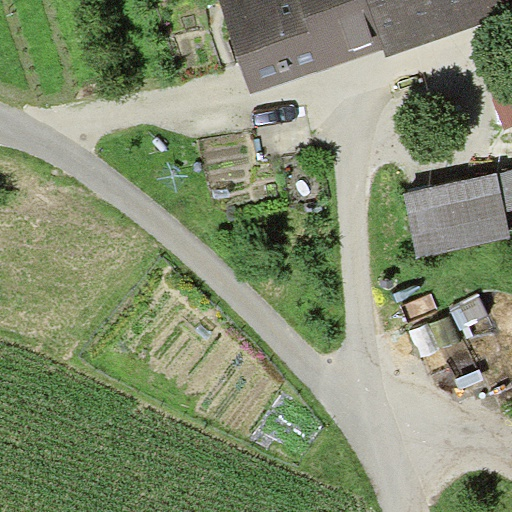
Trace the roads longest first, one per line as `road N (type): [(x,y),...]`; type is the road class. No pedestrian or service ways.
road 1 (unclassified): [(410,511),(363,417),(298,345),(129,193),(26,130)]
road 2 (track): [(511,31),(445,50),(335,99)]
